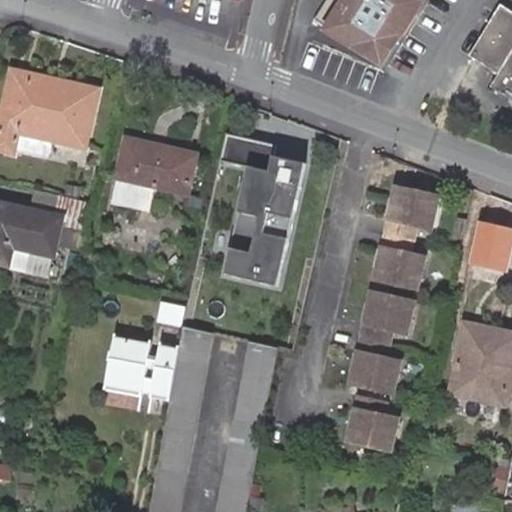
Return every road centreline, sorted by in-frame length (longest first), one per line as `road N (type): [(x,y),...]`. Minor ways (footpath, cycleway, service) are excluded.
road 1 (residential): [(511,169),(251,73)]
road 2 (residential): [(251,73),(12,0)]
